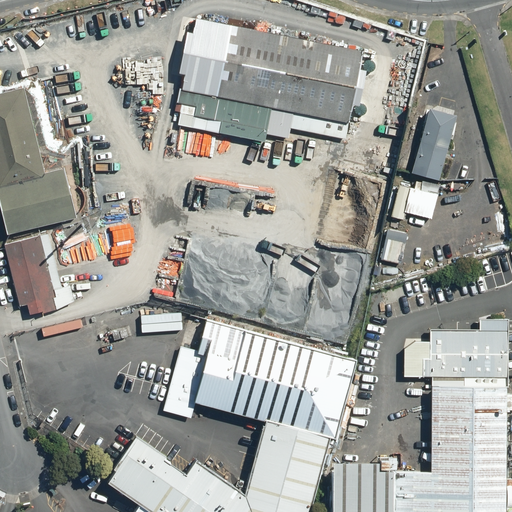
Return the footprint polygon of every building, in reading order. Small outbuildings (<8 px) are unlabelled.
[(305,1),(303,0),(285,0),(284,5),(303,10),(305,1)] [(362,50),(195,18),(174,124),(264,141),(288,146),(292,128),(345,138),(362,50)] [(22,87),(0,92),(0,202),(8,234),(75,217),(62,167),(44,172),(22,87)] [(410,171),(439,178),(454,115),(426,109),(410,171)] [(107,138),(80,141),(82,165),(110,162),(107,138)] [(139,147),(121,149),(122,163),(140,162),(139,147)] [(464,166),(448,167),(448,177),(464,176),(464,166)] [(422,190),(422,192),(440,196),(442,183),(417,178),(415,189),(422,190)] [(413,186),(401,183),(394,216),(405,218),(413,186)] [(437,198),(414,192),(409,212),(431,218),(437,198)] [(410,232),(389,227),(382,257),(403,262),(410,232)] [(57,306),(38,234),(3,244),(22,315),(57,306)] [(355,359),(204,317),(196,347),(181,344),(162,409),(192,418),(195,401),(263,419),(244,493),(195,459),(184,473),(133,439),(105,480),(139,503),(151,511),(309,511),(329,437),(334,439),(355,359)] [(420,377),(508,378),(508,328),(427,327),(427,356),(420,356),(420,377)] [(371,417),(380,381),(353,374),(344,410),(371,417)] [(333,458),(332,511),(505,511),(508,378),(431,377),(430,469),(397,469),(397,459),(333,458)] [(151,511),(139,503),(132,511),(151,511)]
